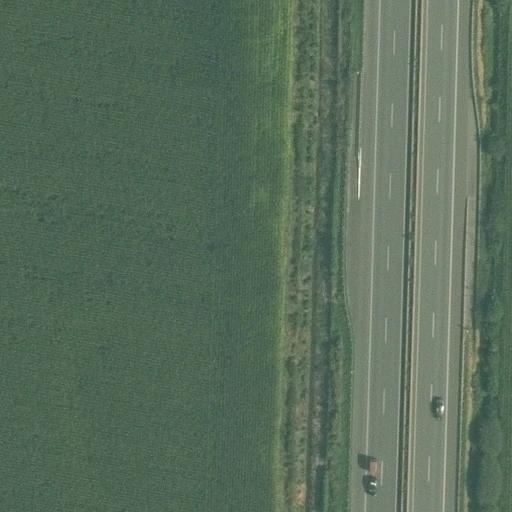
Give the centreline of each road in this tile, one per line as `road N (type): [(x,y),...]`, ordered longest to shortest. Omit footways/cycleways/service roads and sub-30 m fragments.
road 1 (motorway): [(428,511),(445,0)]
road 2 (motorway): [(393,0),(378,511)]
